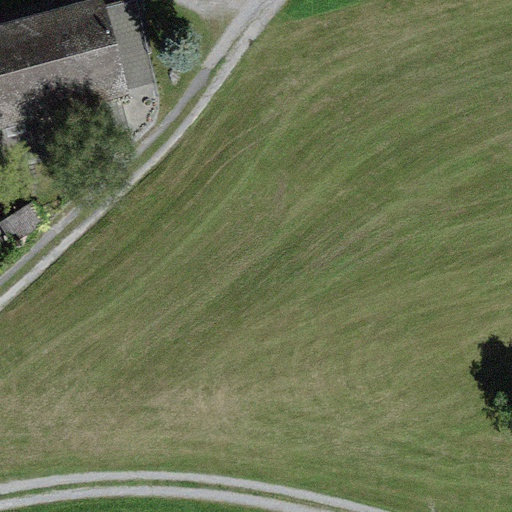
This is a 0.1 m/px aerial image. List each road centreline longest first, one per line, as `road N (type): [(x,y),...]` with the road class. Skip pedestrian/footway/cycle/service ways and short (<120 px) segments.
road 1 (track): [(0,293),(141,159),(265,0)]
road 2 (track): [(344,511),(279,496),(144,483),(0,496)]
